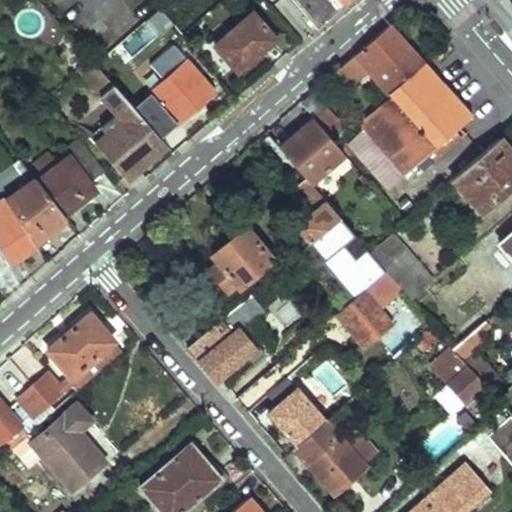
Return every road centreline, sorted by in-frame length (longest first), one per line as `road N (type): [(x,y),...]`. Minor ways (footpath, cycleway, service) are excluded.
road 1 (residential): [(389,0),(88,257)]
road 2 (residential): [(309,511),(88,257)]
